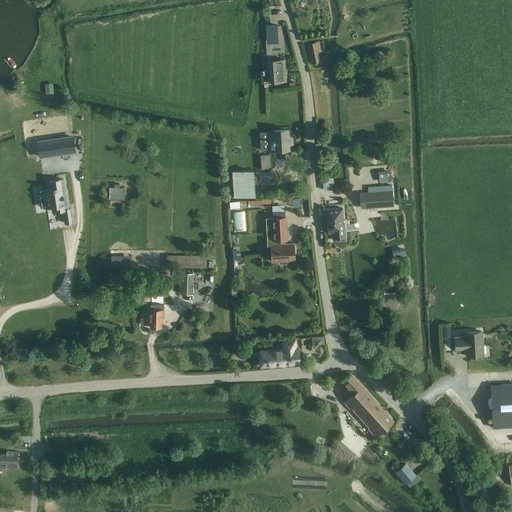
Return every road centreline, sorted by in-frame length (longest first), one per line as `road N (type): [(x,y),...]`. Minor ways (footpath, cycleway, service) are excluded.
road 1 (unclassified): [(344,358),(323,273),(306,70),(285,0)]
road 2 (unclassified): [(0,397),(304,375),(344,358)]
road 3 (unclassified): [(467,511),(430,442),(344,358)]
